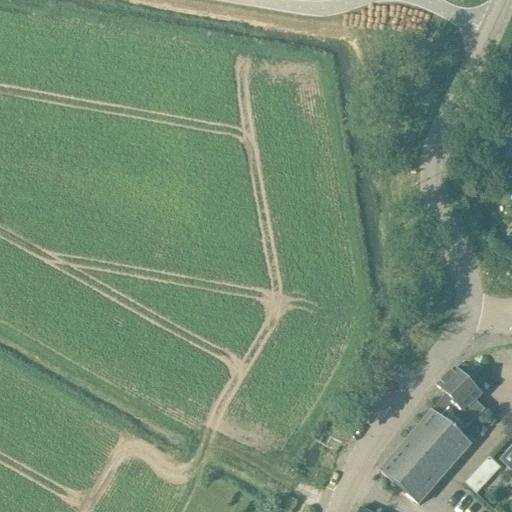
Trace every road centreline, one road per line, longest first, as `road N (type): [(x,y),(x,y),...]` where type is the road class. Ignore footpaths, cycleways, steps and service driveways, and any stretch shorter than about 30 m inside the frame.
road 1 (track): [(0,82),(209,117),(248,133),(256,145),(281,281),(278,332),(205,448),(168,489),(85,511)]
road 2 (unclassified): [(486,29),(428,153),(427,187),(469,308)]
road 3 (unclassified): [(343,511),(376,446),(455,351),(469,308)]
road 4 (track): [(0,448),(113,511)]
